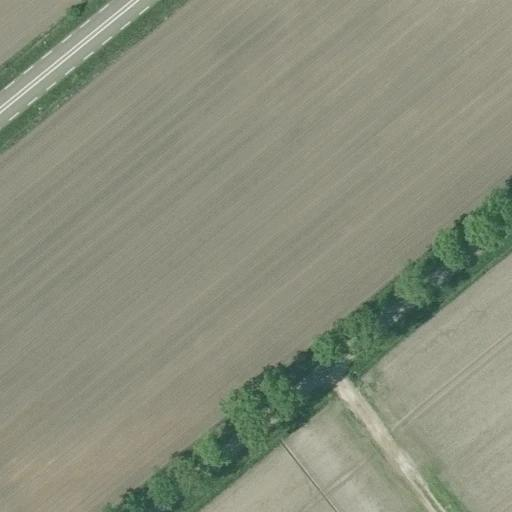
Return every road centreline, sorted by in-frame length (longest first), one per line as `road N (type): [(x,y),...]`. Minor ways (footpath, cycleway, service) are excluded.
road 1 (unclassified): [(154,511),(511,223)]
road 2 (track): [(438,511),(332,371)]
road 3 (tertiary): [(0,110),(134,0)]
